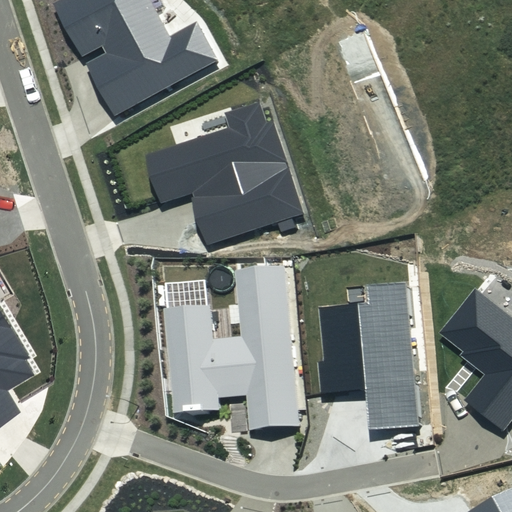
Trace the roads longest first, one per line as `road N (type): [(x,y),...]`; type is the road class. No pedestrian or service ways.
road 1 (residential): [(85,423),(95,369),(92,320),(0,30)]
road 2 (residential): [(85,423),(275,488),(426,465)]
